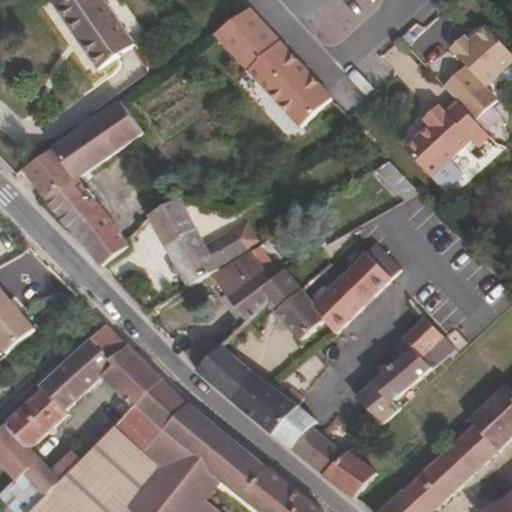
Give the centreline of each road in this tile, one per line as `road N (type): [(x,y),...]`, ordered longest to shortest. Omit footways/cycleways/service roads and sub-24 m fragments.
road 1 (residential): [(0,190),(151,344),(341,511)]
road 2 (residential): [(291,22),(337,71),(414,0)]
